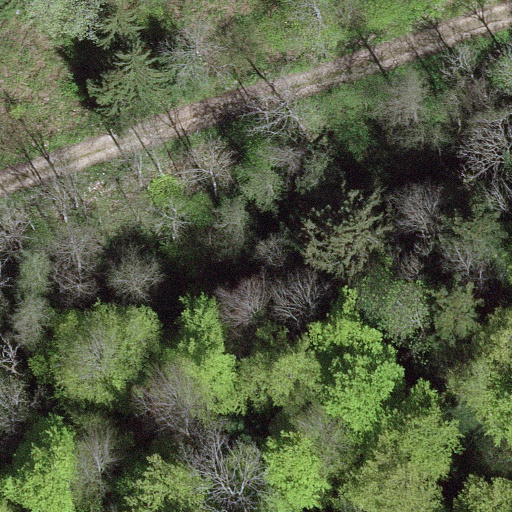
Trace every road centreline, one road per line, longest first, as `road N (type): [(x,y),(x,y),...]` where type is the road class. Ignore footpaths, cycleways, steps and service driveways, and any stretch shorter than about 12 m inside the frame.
road 1 (track): [(0,177),(340,59),(511,11)]
road 2 (track): [(511,381),(456,435),(408,511)]
